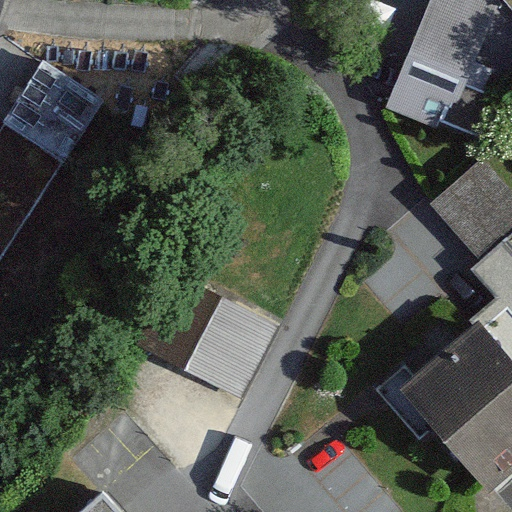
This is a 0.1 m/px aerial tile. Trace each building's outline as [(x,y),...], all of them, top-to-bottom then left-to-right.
[(494,0),(429,0),(390,106),(438,124),(441,116),(475,128),(488,92),(464,83),(494,0)] [(0,125),(0,130),(56,166),(99,101),(40,64),(0,125)] [(0,253),(56,166),(0,130),(0,253)] [(511,231),(511,199),(481,163),(435,202),(482,257),(505,237),(511,231)] [(503,300),(477,322),(511,361),(511,244),(505,237),(482,257),(473,265),(503,300)] [(234,393),(273,322),(172,267),(133,338),(234,393)] [(511,361),(477,322),(403,386),(491,487),(511,468),(511,361)] [(118,511),(98,491),(75,511),(118,511)]
